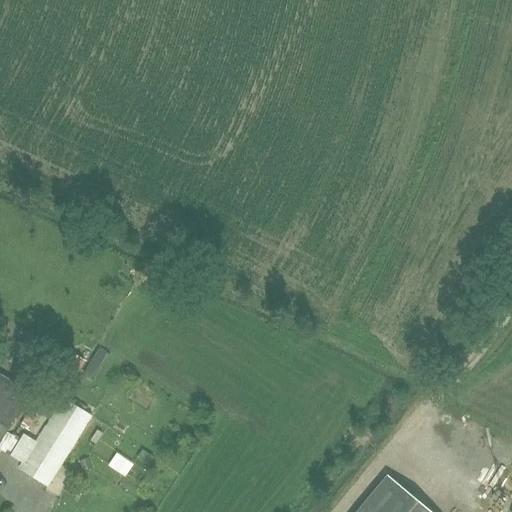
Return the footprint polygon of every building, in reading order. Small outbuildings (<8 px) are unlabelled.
[(108,298),(97,314),(110,323),(121,306),(108,298)] [(78,355),(68,371),(80,379),(90,362),(78,355)] [(0,444),(17,415),(18,416),(27,400),(0,383),(0,444)] [(47,487),(91,417),(63,400),(20,470),(47,487)] [(9,435),(3,453),(15,457),(21,439),(9,435)] [(386,511),(398,511),(414,496),(394,477),(369,503),(378,511),(380,511),(383,509),(386,511)]
